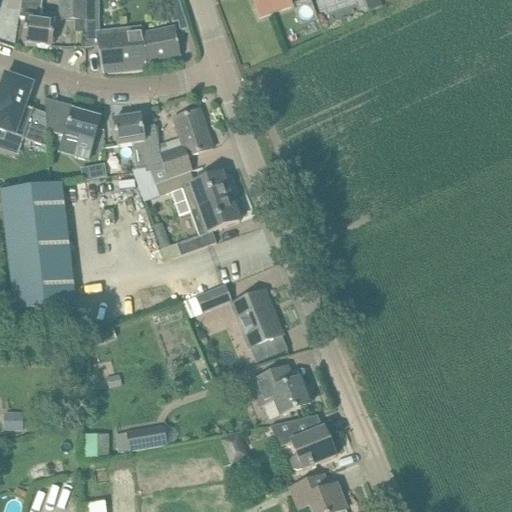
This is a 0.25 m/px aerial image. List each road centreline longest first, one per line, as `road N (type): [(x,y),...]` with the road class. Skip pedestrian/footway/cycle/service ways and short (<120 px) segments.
road 1 (residential): [(396,511),(224,69)]
road 2 (residential): [(0,55),(120,88),(224,69)]
